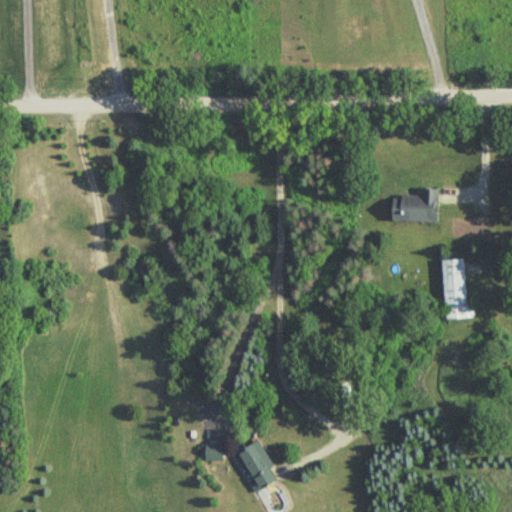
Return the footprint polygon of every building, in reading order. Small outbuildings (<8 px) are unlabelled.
[(437,189),(418,189),(418,196),(393,196),(393,222),(437,222),(437,189)] [(442,259),(445,303),(466,301),(462,257),(442,259)] [(80,328),(54,328),(54,337),(80,337),(80,328)] [(27,401),(27,368),(18,368),(18,401),(27,401)] [(234,455),(256,491),(276,480),(269,468),(272,466),(257,441),(234,455)] [(203,460),(221,460),(221,444),(203,444),(203,460)]
